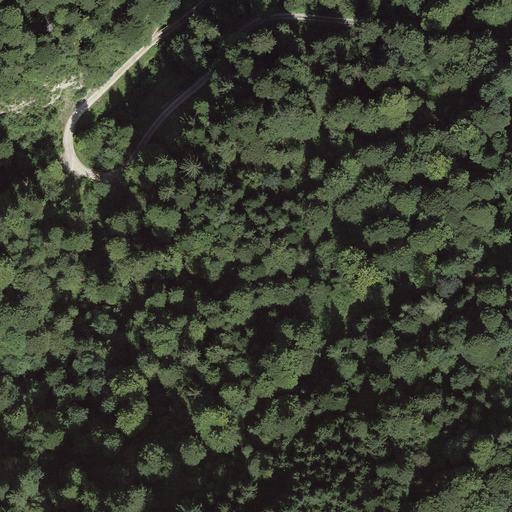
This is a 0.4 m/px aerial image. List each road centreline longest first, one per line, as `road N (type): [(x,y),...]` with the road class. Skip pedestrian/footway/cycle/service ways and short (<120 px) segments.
road 1 (track): [(206,0),(73,118),(74,164),(105,176),(126,167),(158,121),(261,19),(309,16),(511,40)]
road 2 (track): [(160,511),(288,397),(341,321),(381,283),(424,207),(511,121)]
road 3 (track): [(180,511),(353,409),(511,348)]
